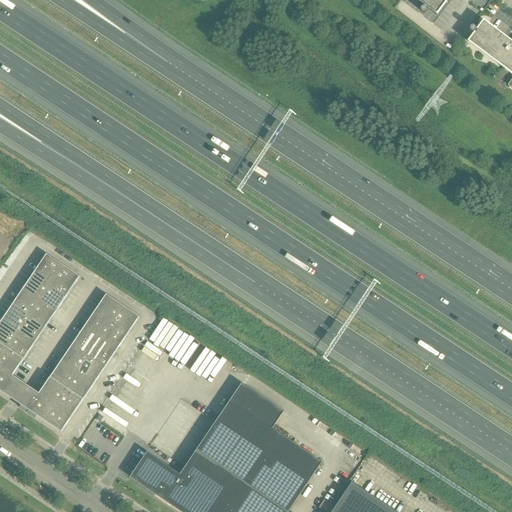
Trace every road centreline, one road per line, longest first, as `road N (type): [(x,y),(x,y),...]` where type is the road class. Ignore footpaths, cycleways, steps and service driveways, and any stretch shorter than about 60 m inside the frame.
road 1 (motorway): [(0,57),(511,395)]
road 2 (motorway): [(511,346),(0,8)]
road 3 (motorway): [(88,163),(511,443)]
road 4 (motorway): [(511,299),(163,68)]
road 5 (motorway): [(163,68),(58,0)]
road 6 (tertiary): [(99,511),(0,444)]
